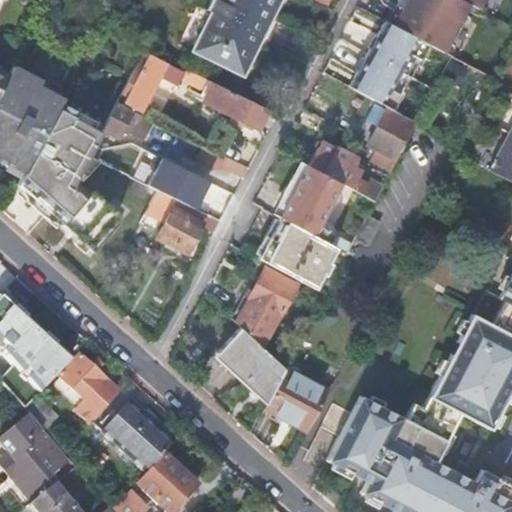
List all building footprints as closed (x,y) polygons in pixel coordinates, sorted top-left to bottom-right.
[(244,74),(280,0),(209,0),(206,7),(212,10),(193,49),(244,74)] [(464,0),(397,0),(397,1),(397,2),(398,2),(398,3),(399,4),(399,5),(400,5),(401,6),(392,24),(427,43),(442,51),(449,37),(461,16),(468,2),(464,0)] [(385,21),(392,24),(401,6),(400,5),(399,5),(399,4),(398,3),(398,2),(397,2),(394,2),(385,21)] [(466,18),(461,16),(449,37),(455,40),(466,18)] [(384,20),(347,85),(386,106),(392,109),(401,93),(389,86),(407,52),(419,58),(427,43),(392,24),(385,21),(384,20)] [(184,71),(144,51),(117,101),(122,103),(123,101),(139,109),(157,74),(176,83),(177,84),(181,76),(184,71)] [(407,52),(389,86),(401,93),(403,93),(421,59),(419,58),(407,52)] [(34,89),(39,80),(12,65),(7,75),(0,87),(0,156),(24,170),(60,103),(34,89)] [(207,78),(190,70),(186,79),(203,87),(207,78)] [(266,108),(207,78),(203,87),(207,89),(202,99),(232,114),(230,119),(240,124),(242,119),(257,127),(266,108)] [(58,90),(39,80),(34,89),(60,103),(61,101),(67,90),(60,86),(58,90)] [(77,109),(61,101),(60,103),(24,170),(17,183),(21,187),(34,198),(38,194),(53,208),(49,212),(55,217),(75,179),(101,130),(73,116),(77,109)] [(122,103),(117,101),(103,128),(118,136),(122,129),(127,132),(129,128),(144,136),(153,119),(122,103)] [(375,126),(384,109),(371,102),(362,120),(375,126)] [(397,155),(415,121),(392,109),(386,106),(384,109),(375,126),(370,136),(367,141),(366,142),(375,147),(373,151),(369,158),(385,167),(392,153),(397,155)] [(488,167),(511,179),(511,131),(508,129),(488,167)] [(364,132),(361,138),(362,139),(367,141),(370,136),(364,132)] [(362,139),(359,144),(373,151),(375,147),(366,142),(367,141),(362,139)] [(113,165),(112,166),(157,188),(166,172),(143,160),(147,150),(132,142),(123,143),(118,154),(113,165)] [(226,167),(244,175),(249,166),(204,144),(196,160),(212,167),(226,167)] [(322,171),(340,181),(374,199),(382,183),(368,176),(365,182),(355,176),(362,165),(356,162),(357,160),(357,158),(356,157),(336,146),(322,171)] [(113,165),(118,154),(110,150),(105,161),(113,165)] [(322,171),(305,162),(277,214),(278,215),(312,233),(335,190),(340,181),(322,171)] [(94,189),(75,179),(55,217),(58,219),(76,235),(86,244),(93,250),(119,220),(114,216),(118,211),(101,196),(97,200),(90,194),(94,189)] [(34,198),(21,187),(17,192),(30,203),(34,198)] [(184,201),(212,215),(219,202),(190,188),(184,201)] [(335,190),(312,233),(327,241),(331,232),(330,222),(326,220),(340,193),(335,190)] [(172,206),(157,236),(187,252),(202,222),(172,206)] [(45,217),(54,224),(58,219),(55,217),(49,212),(45,217)] [(366,213),(353,237),(365,244),(379,220),(366,213)] [(278,215),(257,255),(309,284),(313,286),(321,272),(324,273),(330,262),(327,260),(335,246),(327,241),(312,233),(278,215)] [(86,244),(76,235),(71,240),(82,249),(86,244)] [(265,266),(235,321),(258,344),(261,347),(295,283),(265,266)] [(511,269),(509,276),(502,289),(498,296),(504,299),(491,323),(470,312),(466,320),(460,332),(456,340),(459,342),(453,354),(450,351),(446,359),(438,373),(421,406),(412,401),(403,417),(380,404),(367,398),(359,394),(326,458),(333,462),(349,471),(365,479),(359,490),(364,493),(377,500),(390,507),(399,511),(507,511),(511,504),(511,485),(501,479),(481,469),(475,481),(451,469),(450,472),(443,468),(428,460),(431,454),(435,457),(439,449),(449,431),(460,411),(489,426),(491,422),(498,410),(504,398),(506,400),(511,389),(511,269)] [(497,286),(502,289),(509,276),(503,273),(497,286)] [(305,292),(320,300),(324,292),(313,286),(309,284),(305,292)] [(0,315),(0,338),(2,341),(29,311),(15,298),(0,315)] [(29,311),(2,341),(32,368),(59,338),(29,311)] [(455,329),(460,332),(466,320),(461,317),(455,329)] [(261,347),(258,344),(236,369),(266,396),(275,385),(272,382),(284,368),(285,367),(261,347)] [(79,356),(58,378),(82,400),(103,378),(79,356)] [(433,370),(438,373),(446,359),(440,356),(433,370)] [(284,368),(275,385),(264,407),(307,430),(328,390),(285,367),(284,368)] [(367,398),(380,404),(382,400),(370,393),(367,398)] [(127,403),(100,433),(146,473),(172,443),(127,403)] [(503,412),(498,410),(491,422),(496,425),(503,412)] [(37,431),(39,430),(38,429),(27,415),(0,438),(0,444),(7,453),(1,458),(5,463),(11,457),(16,452),(37,431)] [(54,485),(56,483),(48,475),(65,461),(39,430),(37,431),(16,452),(11,457),(5,463),(16,476),(11,480),(31,503),(33,501),(34,501),(44,493),(54,485)] [(454,433),(449,431),(439,449),(444,452),(454,433)] [(165,456),(139,485),(156,501),(167,511),(172,511),(197,485),(181,470),(165,456)] [(346,475),(349,471),(333,462),(330,467),(346,475)] [(511,478),(504,474),(501,479),(511,485),(511,478)] [(76,511),(54,485),(44,493),(34,501),(43,511),(76,511)] [(374,505),(377,500),(364,493),(361,497),(374,505)] [(127,494),(113,510),(114,511),(123,511),(134,500),(127,494)]
